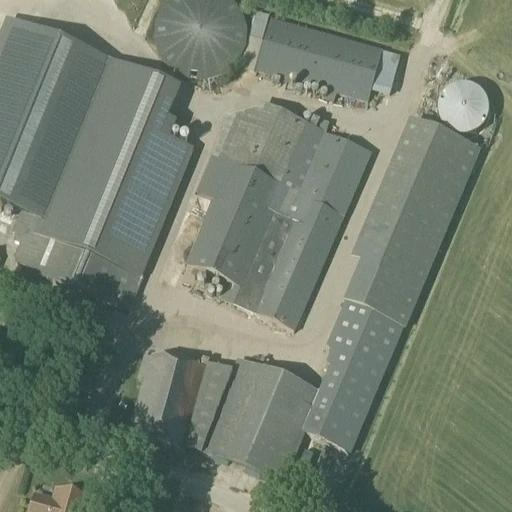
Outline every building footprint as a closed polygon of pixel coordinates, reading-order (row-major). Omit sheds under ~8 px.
[(173,0),(171,2),(166,6),(162,11),(159,16),(156,22),(155,28),(154,34),(153,40),(154,46),(156,52),(158,58),(161,63),(165,68),(169,73),(174,76),(179,80),(185,82),(191,83),(197,84),(203,84),(209,83),(215,82),(221,79),(226,76),(231,72),(235,67),(239,62),(242,57),(244,51),(245,45),(246,39),(246,33),(245,27),(243,21),(240,15),(237,10),(233,6),(228,1),(225,0),(173,0)] [(388,102),(398,62),(380,57),(269,25),(255,75),(366,106),(369,97),(388,102)] [(121,314),(187,153),(150,138),(169,92),(110,68),(45,225),(35,221),(20,215),(10,237),(14,239),(11,246),(18,248),(13,261),(14,269),(20,271),(19,273),(121,314)] [(369,158),(266,113),(263,118),(256,115),(227,121),(211,163),(196,199),(212,205),(185,271),(225,288),(219,304),(292,337),(369,158)] [(152,358),(129,442),(183,457),(185,450),(202,455),(285,488),(307,434),(357,454),(410,325),(413,326),(484,145),(413,117),(356,257),(374,264),(357,304),(352,302),(334,346),(340,349),(321,396),(238,362),(233,376),(208,370),(207,373),(152,358)] [(67,389),(73,370),(61,367),(55,386),(67,389)] [(82,511),(84,503),(57,495),(54,507),(33,501),(30,511),(82,511)]
